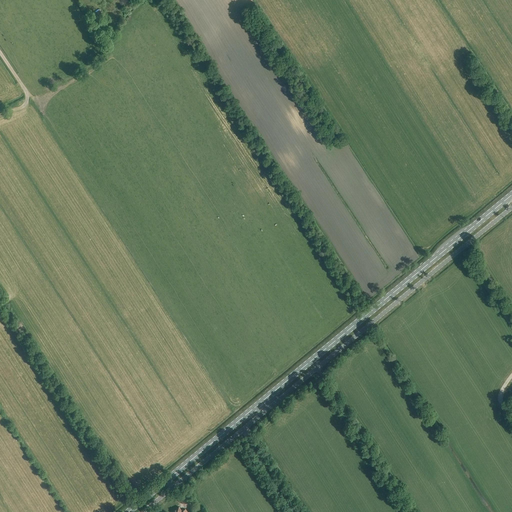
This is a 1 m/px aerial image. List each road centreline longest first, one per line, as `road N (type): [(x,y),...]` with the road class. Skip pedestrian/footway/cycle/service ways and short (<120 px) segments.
road 1 (primary): [(166,480),(511,195)]
road 2 (unclassified): [(172,488),(511,207)]
